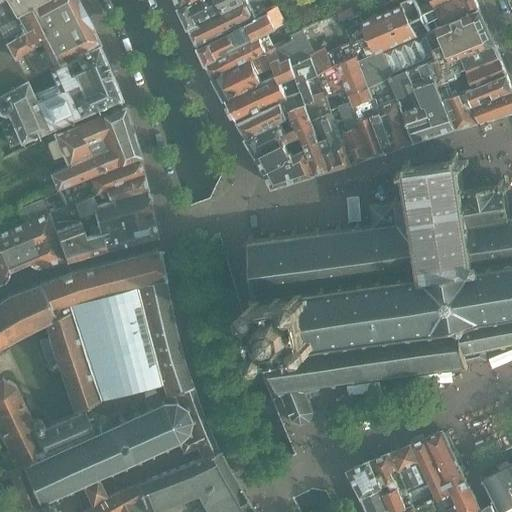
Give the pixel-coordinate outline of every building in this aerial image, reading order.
[(37,0),(0,21),(0,93),(25,80),(48,68),(54,65),(95,42),(96,42),(86,25),(87,25),(76,4),(73,0),(37,0)] [(0,0),(0,21),(37,0),(0,0)] [(243,0),(196,0),(182,7),(181,8),(190,27),(191,27),(244,1),(243,0)] [(191,27),(190,28),(198,44),(239,26),(255,17),(279,3),(276,0),(266,0),(252,9),(247,0),(246,0),(244,1),(191,27)] [(403,5),(362,23),(376,54),(418,36),(419,37),(431,32),(431,30),(424,13),(417,0),(407,0),(402,2),(403,5)] [(417,0),(424,13),(453,0),(417,0)] [(475,0),(453,0),(424,13),(431,30),(479,9),(475,0)] [(495,43),(480,11),(479,9),(431,30),(431,32),(442,57),(432,61),(441,85),(460,76),(454,61),(495,43)] [(237,30),(200,48),(208,64),(272,32),(277,29),(268,13),(246,25),(237,30)] [(261,37),(272,32),(208,64),(215,78),(268,52),(273,62),(281,58),(276,48),(276,47),(268,51),(261,37)] [(276,48),(281,58),(273,62),(279,75),(226,99),(239,122),(289,96),(306,91),(295,64),(310,55),(316,71),(332,65),(326,48),(315,53),(305,34),(276,48)] [(25,80),(0,93),(0,115),(7,113),(19,142),(84,114),(117,99),(118,101),(119,101),(119,100),(119,99),(111,77),(109,74),(106,67),(105,64),(97,45),(96,45),(95,42),(54,65),(48,68),(55,84),(32,94),(25,80)] [(495,43),(454,61),(460,76),(501,59),(495,43)] [(268,52),(215,78),(226,99),(279,75),(273,62),(268,52)] [(310,104),(308,107),(315,121),(316,121),(319,130),(330,169),(332,169),(332,168),(351,163),(316,71),(310,55),(295,64),(306,91),(310,104)] [(353,162),(385,152),(372,116),(361,121),(355,108),(373,99),(369,88),(369,87),(357,55),(332,65),(316,71),(351,163),(352,163),(353,162)] [(460,76),(441,85),(445,98),(469,89),(507,74),(501,59),(460,76)] [(445,98),(441,85),(432,61),(407,71),(390,78),(395,92),(414,142),(456,128),(445,98)] [(511,88),(507,74),(469,89),(474,105),(511,91),(511,88)] [(391,94),(395,92),(390,78),(369,87),(369,88),(373,99),(355,108),(361,121),(372,116),(385,152),(400,147),(394,130),(387,132),(382,118),(379,105),(382,104),(380,98),(388,95),(391,94)] [(469,89),(445,98),(456,128),(458,128),(478,121),(479,121),(474,105),(469,89)] [(308,107),(310,104),(306,91),(289,96),(239,122),(248,138),(295,112),(308,107)] [(511,91),(474,105),(479,121),(489,117),(491,122),(511,114),(511,91)] [(380,98),(382,104),(379,105),(382,118),(387,132),(394,130),(400,147),(414,142),(395,92),(391,94),(388,95),(380,98)] [(137,155),(129,129),(122,106),(121,106),(121,105),(119,106),(120,107),(52,135),(66,166),(49,173),(55,188),(116,163),(117,163),(137,155)] [(295,112),(248,138),(258,157),(304,136),(319,130),(316,121),(315,121),(308,107),(295,112)] [(316,174),(330,169),(319,130),(304,136),(309,151),(316,174)] [(258,157),(267,173),(288,163),(286,161),(309,151),(304,136),(258,157)] [(267,173),(274,187),(316,174),(309,151),(286,161),(288,163),(267,173)] [(249,242),(244,243),(245,246),(249,246),(252,263),(253,263),(254,267),(252,267),(256,297),(252,298),(252,302),(256,301),(256,303),(258,311),(261,310),(261,314),(259,314),(259,315),(254,315),(251,316),(249,314),(247,317),(250,319),(250,323),(251,324),(252,328),(253,335),(253,337),(254,340),(252,343),(255,345),(257,342),(260,342),(260,341),(264,340),(264,341),(267,340),(268,343),(264,344),(266,352),(266,354),(263,355),(264,359),(269,357),(277,387),(273,388),(275,391),(279,390),(279,391),(280,391),(281,395),(282,395),(283,398),(285,403),(286,406),(284,407),(285,410),(288,409),(292,420),(290,422),(292,424),(294,422),(300,424),(300,427),(303,427),(303,424),(304,424),(309,422),(310,422),(311,423),(313,421),(311,420),(314,413),(315,413),(317,413),(316,411),(314,411),(313,408),(311,404),(310,400),(320,395),(319,392),(319,393),(319,390),(321,389),(320,385),(333,384),(333,388),(338,387),(337,383),(353,381),(354,385),(358,384),(358,380),(371,379),(372,383),(376,382),(375,378),(392,376),(393,380),(397,379),(396,375),(415,372),(415,377),(420,376),(419,372),(438,369),(439,373),(443,373),(442,369),(463,366),(464,370),(468,370),(467,366),(468,366),(468,365),(487,361),(485,353),(487,352),(486,348),(502,345),(503,349),(507,348),(506,344),(511,342),(511,215),(510,216),(506,190),(511,189),(510,185),(505,185),(504,185),(503,180),(499,180),(499,186),(465,191),(461,166),(469,165),(468,160),(460,162),(460,161),(459,161),(458,157),(459,157),(458,153),(453,153),(454,158),(455,162),(454,162),(442,163),(441,162),(440,163),(440,164),(439,164),(438,166),(438,167),(438,168),(429,170),(428,169),(428,168),(426,166),(425,166),(425,165),(423,165),(424,166),(411,168),(410,165),(410,160),(405,161),(406,165),(406,169),(405,169),(405,170),(397,171),(398,176),(406,175),(410,199),(404,200),(403,200),(399,200),(399,197),(395,197),(395,200),(395,201),(395,203),(392,203),(391,203),(390,204),(390,205),(381,206),(380,206),(379,205),(378,205),(374,205),(371,204),(369,206),(371,208),(375,225),(361,227),(360,223),(356,223),(357,228),(341,230),(340,225),(336,226),(337,230),(320,232),(319,228),(315,228),(316,233),(297,235),(296,231),(293,231),(293,236),(275,238),(275,233),(270,234),(271,238),(253,241),(253,236),(249,237),(249,241),(249,242)] [(138,159),(139,159),(138,158),(118,165),(89,177),(94,194),(102,191),(143,176),(143,175),(143,173),(142,174),(138,159)] [(102,191),(106,203),(146,190),(146,189),(143,176),(102,191)] [(74,202),(78,213),(78,215),(93,211),(95,218),(98,230),(151,216),(146,190),(106,203),(95,207),(91,194),(74,202)] [(41,267),(65,260),(55,231),(48,212),(24,222),(41,268),(41,267)] [(99,232),(105,249),(126,243),(155,235),(151,216),(98,230),(99,232)] [(105,249),(99,232),(96,233),(84,236),(80,221),(55,231),(65,260),(105,249)] [(24,222),(0,232),(0,284),(1,284),(3,284),(2,283),(3,283),(3,282),(5,281),(5,280),(6,279),(7,277),(7,276),(8,275),(8,273),(8,271),(7,269),(26,261),(27,262),(28,264),(30,265),(32,266),(33,267),(35,267),(38,268),(39,268),(40,268),(41,268),(24,222)] [(0,433),(7,448),(8,449),(7,450),(2,452),(1,453),(7,467),(4,469),(5,471),(8,470),(13,481),(10,483),(11,485),(14,484),(18,493),(15,495),(16,497),(19,496),(24,507),(21,509),(22,511),(25,510),(26,511),(52,511),(53,511),(54,508),(51,502),(53,499),(56,497),(55,494),(57,493),(62,491),(64,490),(66,493),(70,491),(69,488),(70,487),(74,485),(79,483),(80,485),(81,487),(82,486),(88,498),(91,505),(92,505),(93,505),(104,498),(105,497),(102,491),(97,480),(98,479),(96,476),(107,471),(108,475),(110,474),(111,473),(110,470),(120,465),(122,469),(125,467),(124,464),(134,459),(136,464),(138,463),(140,462),(138,457),(148,453),(149,457),(153,455),(151,452),(161,447),(163,451),(165,450),(166,449),(165,446),(175,441),(176,444),(177,445),(178,444),(182,451),(182,453),(196,447),(201,457),(216,450),(216,449),(217,448),(213,439),(210,434),(202,412),(196,397),(193,388),(182,356),(177,338),(171,311),(171,310),(171,309),(170,308),(169,303),(169,302),(170,302),(169,301),(169,300),(169,301),(164,278),(158,249),(69,271),(60,275),(64,304),(67,303),(82,348),(54,357),(55,358),(48,360),(46,364),(47,367),(51,370),(58,368),(72,412),(73,414),(52,423),(51,424),(47,425),(45,421),(45,420),(45,419),(44,419),(40,421),(40,420),(37,419),(32,421),(16,387),(2,377),(0,378),(0,433)] [(0,344),(43,322),(48,337),(39,340),(45,360),(54,357),(82,348),(67,303),(64,304),(60,275),(47,280),(43,281),(39,283),(8,295),(0,300),(0,344)] [(441,431),(426,438),(446,480),(463,472),(445,432),(441,431)] [(426,438),(412,444),(429,479),(436,496),(444,511),(445,511),(459,506),(446,480),(426,438)] [(412,444),(391,453),(408,488),(429,479),(412,444)] [(92,506),(82,511),(254,511),(252,509),(251,509),(252,508),(238,487),(234,479),(230,472),(225,465),(218,450),(217,448),(216,449),(216,450),(201,457),(175,469),(135,484),(132,485),(114,493),(105,498),(105,497),(104,498),(93,505),(92,505),(91,505),(92,506)] [(391,453),(371,461),(384,488),(388,496),(408,488),(391,453)] [(371,461),(350,470),(363,497),(384,488),(371,461)] [(511,463),(485,478),(501,510),(504,509),(511,504),(511,463)] [(463,472),(446,480),(459,506),(476,498),(463,472)] [(444,511),(436,496),(429,479),(408,488),(388,496),(384,488),(363,497),(370,511),(444,511)] [(476,511),(482,509),(476,498),(459,506),(445,511),(476,511)]
